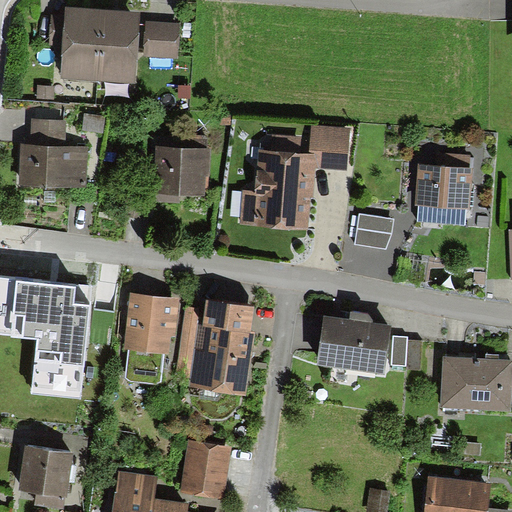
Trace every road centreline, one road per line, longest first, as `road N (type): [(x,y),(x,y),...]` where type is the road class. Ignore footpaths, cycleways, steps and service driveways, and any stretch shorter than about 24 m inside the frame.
road 1 (residential): [(0,238),(289,278)]
road 2 (residential): [(258,511),(289,278)]
road 3 (residential): [(289,278),(511,314)]
